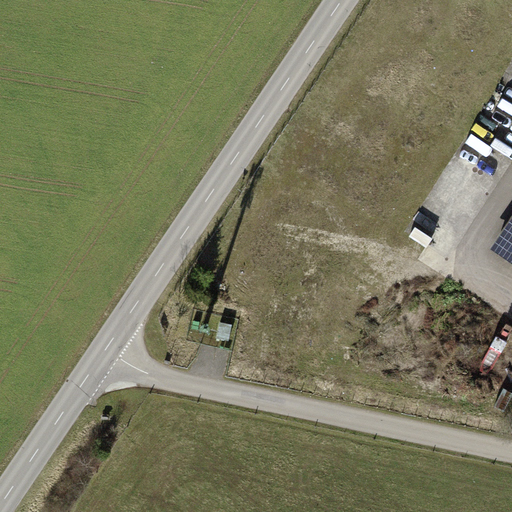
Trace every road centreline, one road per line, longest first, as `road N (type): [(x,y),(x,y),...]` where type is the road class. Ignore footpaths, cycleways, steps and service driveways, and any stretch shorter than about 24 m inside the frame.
road 1 (secondary): [(104,355),(343,0)]
road 2 (residential): [(104,355),(159,375),(511,448)]
road 3 (secondary): [(0,505),(104,355)]
